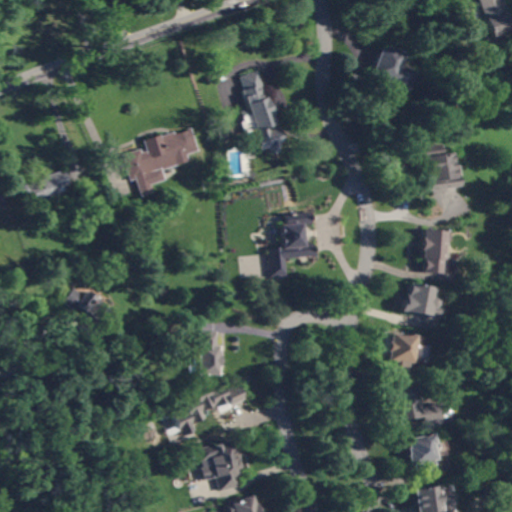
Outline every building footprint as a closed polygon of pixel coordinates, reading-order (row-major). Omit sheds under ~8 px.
[(501,0),(505,11),(504,12),(511,29),(492,37),(478,0),(501,0)] [(396,84),(392,83),(385,102),(367,95),(374,76),(367,74),(378,45),(400,53),(393,70),(400,73),(396,84)] [(261,97),(263,96),(269,114),(268,115),(271,124),(267,125),(269,129),(276,127),(282,142),(279,143),(278,151),(271,153),(266,148),(257,151),(252,135),(254,135),(240,97),(241,97),(239,90),(242,89),(237,77),(254,71),(260,88),(258,89),(261,97)] [(196,150),(185,154),(187,161),(175,165),(172,158),(154,164),(156,169),(158,168),(162,180),(147,185),(150,192),(138,196),(133,179),(128,180),(119,155),(138,148),(140,152),(144,151),(143,147),(141,140),(158,135),(158,137),(171,132),(172,134),(189,128),(196,150)] [(439,154),(448,153),(451,176),(456,175),(457,186),(426,190),(423,173),(419,174),(418,164),(423,163),(422,158),(417,159),(416,146),(437,143),(439,154)] [(69,183),(56,188),(58,195),(23,206),(16,186),(31,181),(32,183),(48,178),(47,175),(65,170),(69,183)] [(300,244),(311,243),(312,256),(282,258),(282,277),(267,278),(265,248),(278,247),(277,224),(282,223),(281,213),(308,212),(309,223),(299,224),(300,244)] [(438,231),(438,230),(445,230),(444,243),(439,243),(437,273),(419,272),(420,258),(416,258),(417,250),(415,249),(415,237),(417,237),(417,229),(438,231)] [(234,242),(233,231),(245,230),(246,241),(234,242)] [(109,245),(105,233),(111,231),(115,243),(109,245)] [(429,297),(434,297),(432,308),(427,307),(426,315),(397,311),(399,293),(403,294),(405,283),(430,287),(429,297)] [(80,295),(84,291),(105,309),(102,313),(105,315),(103,318),(109,322),(115,320),(120,335),(105,341),(100,326),(104,324),(100,321),(99,323),(88,313),(87,315),(75,304),(70,309),(60,301),(70,288),(80,295)] [(215,356),(221,355),(221,363),(215,363),(216,374),(195,375),(195,360),(190,360),(190,350),(196,350),(195,332),(214,331),(215,356)] [(408,363),(403,362),(401,376),(385,373),(387,361),(383,360),(383,356),(381,356),(383,337),(387,337),(388,332),(412,336),(408,363)] [(207,391),(220,384),(223,391),(236,385),(243,399),(229,405),(227,401),(215,407),(214,405),(200,411),(203,418),(190,424),(193,430),(181,436),(171,415),(183,409),(181,403),(193,397),(190,390),(203,384),(207,391)] [(419,405),(433,402),(438,418),(420,423),(418,415),(392,423),(384,392),(413,384),(419,405)] [(431,441),(433,441),(436,442),(437,446),(435,450),(431,451),(432,459),(429,460),(432,473),(417,476),(415,463),(407,465),(404,454),(405,454),(403,448),(405,448),(402,439),(429,433),(431,441)] [(239,485),(217,491),(214,478),(201,481),(198,468),(201,467),(196,448),(232,439),(241,474),(236,475),(239,485)] [(435,493),(450,491),(452,504),(451,504),(452,511),(412,511),(409,489),(434,485),(435,493)] [(254,511),(226,511),(224,504),(249,496),(254,511)]
